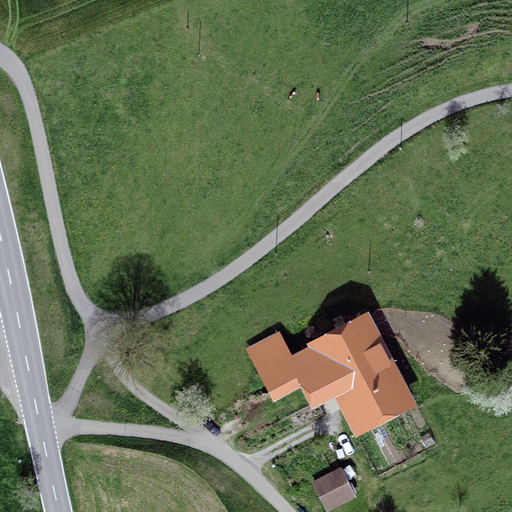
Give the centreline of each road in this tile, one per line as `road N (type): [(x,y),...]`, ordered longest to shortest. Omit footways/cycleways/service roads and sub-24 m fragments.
road 1 (unclassified): [(100,338),(222,276),(411,127),(452,106),(511,91)]
road 2 (unclassified): [(100,338),(72,275),(23,80),(0,53)]
road 3 (secondary): [(0,236),(40,424)]
road 4 (unclassified): [(204,441),(40,424)]
road 5 (unclassified): [(204,441),(125,378),(100,338)]
